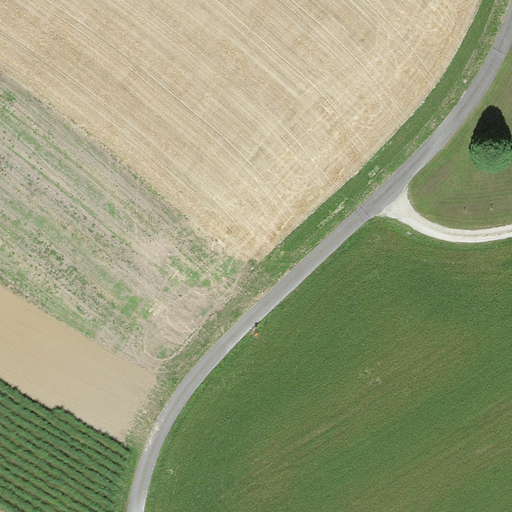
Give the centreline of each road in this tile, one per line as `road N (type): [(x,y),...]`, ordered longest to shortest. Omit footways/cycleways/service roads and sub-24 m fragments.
road 1 (unclassified): [(136,511),(155,442),(183,393),(467,109),(511,24)]
road 2 (track): [(385,194),(442,234),(511,231)]
